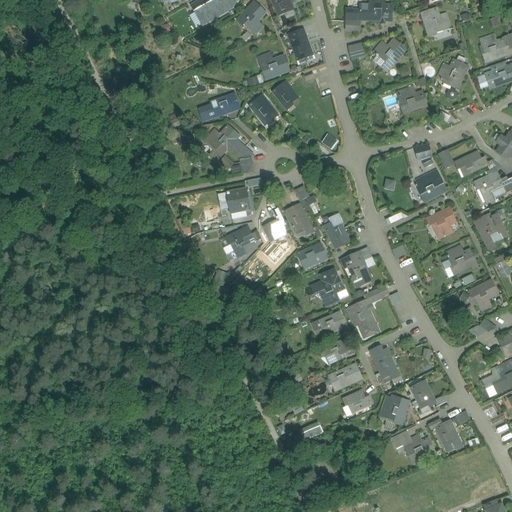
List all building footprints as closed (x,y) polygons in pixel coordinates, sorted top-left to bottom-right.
[(204,0),(200,3),(204,9),(212,4),(216,10),(214,12),(217,18),(230,11),(226,4),(233,1),(232,0),(204,0)] [(273,0),(279,16),(286,13),(285,11),(292,8),(289,0),(273,0)] [(380,0),(369,0),(370,6),(372,6),(372,13),(360,13),(360,20),(387,21),(387,14),(392,14),(392,6),(380,6),(380,0)] [(257,12),(252,7),(238,21),(244,26),(247,22),(252,27),(251,29),(257,34),(264,27),(258,22),(266,13),(261,8),(257,12)] [(436,9),(422,14),(430,37),(437,35),(435,30),(442,28),(443,30),(450,28),(445,14),(438,16),(436,9)] [(360,22),(347,22),(346,31),(360,31),(360,22)] [(303,30),(289,35),(291,41),(305,35),(303,30)] [(305,35),(291,41),(298,59),(312,54),(305,35)] [(497,42),(495,36),(481,40),(483,48),(485,47),(488,53),(483,55),(486,62),(504,56),(502,49),(506,47),(504,40),(497,42)] [(511,45),(509,36),(503,38),(506,47),(507,49),(511,47),(511,45)] [(388,48),(383,43),(375,52),(377,54),(376,55),(377,56),(374,61),(387,72),(403,53),(397,49),(400,45),(394,40),(388,48)] [(361,45),(349,48),(350,54),(363,50),(361,45)] [(363,50),(350,54),(352,59),(364,56),(363,50)] [(284,58),(273,62),(271,55),(261,59),(264,66),(266,65),(268,71),(264,73),(267,80),(285,73),(283,66),(287,65),(284,58)] [(455,61),(449,72),(443,69),(439,78),(445,81),(447,79),(453,82),(451,86),(458,89),(466,71),(459,68),(461,64),(455,61)] [(511,65),(495,72),(497,79),(488,82),(491,89),(511,81),(511,75),(511,74),(511,73),(511,65)] [(315,73),(305,76),(307,82),(317,79),(315,73)] [(425,78),(415,80),(418,88),(427,86),(425,78)] [(253,79),(246,81),(249,89),(256,86),(253,79)] [(283,92),(280,88),(274,93),(286,108),(298,99),(289,87),(283,92)] [(422,93),(415,95),(413,88),(399,93),(401,100),(404,99),(406,106),(401,107),(404,114),(422,108),(420,101),(425,100),(422,93)] [(235,95),(212,103),(213,106),(201,110),(205,120),(216,116),(217,118),(240,109),(235,95)] [(265,101),(260,106),(257,102),(251,107),(263,122),(269,117),(272,121),(278,116),(265,101)] [(229,127),(221,136),(215,131),(209,139),(214,144),(216,142),(221,146),(218,150),(223,155),(237,141),(231,136),(235,133),(229,127)] [(511,133),(510,132),(506,139),(502,137),(498,143),(501,146),(497,152),(505,158),(509,158),(511,152),(511,133)] [(429,145),(416,148),(419,160),(432,157),(429,145)] [(453,165),(447,152),(440,155),(446,168),(453,165)] [(474,155),(456,163),(459,170),(463,168),(466,175),(484,166),(481,160),(477,162),(474,155)] [(242,170),(241,171),(242,175),(255,173),(253,163),(241,165),(242,170)] [(419,164),(409,169),(412,176),(423,171),(419,164)] [(437,171),(417,181),(420,188),(422,187),(426,193),(421,195),(425,202),(442,193),(439,187),(443,184),(437,171)] [(493,176),(475,184),(478,191),(482,189),(485,195),(483,196),(487,203),(496,199),(493,192),(503,187),(500,180),(496,182),(493,176)] [(511,177),(508,180),(507,177),(500,180),(503,187),(506,194),(511,190),(511,177)] [(248,181),(249,187),(264,185),(263,179),(248,181)] [(385,189),(395,190),(397,180),(387,179),(385,189)] [(310,198),(305,187),(300,189),(305,200),(310,198)] [(503,187),(493,192),(496,199),(506,194),(503,187)] [(305,200),(300,189),(295,192),(301,203),(305,200)] [(247,190),(227,194),(230,209),(231,209),(233,220),(248,217),(247,216),(252,215),(247,190)] [(287,225),(279,209),(273,212),(278,221),(281,228),(287,225)] [(302,210),(296,213),(293,209),(287,212),(295,230),(302,226),(306,235),(313,232),(302,210)] [(445,211),(427,219),(431,226),(435,224),(438,231),(436,232),(439,238),(452,232),(449,226),(456,223),(452,214),(447,216),(445,211)] [(389,224),(404,218),(402,213),(387,219),(389,224)] [(338,214),(330,219),(332,223),(325,227),(336,249),(349,242),(341,224),(343,223),(338,214)] [(497,215),(492,218),(490,215),(482,219),(484,223),(477,226),(486,244),(493,241),(491,236),(497,233),(498,235),(500,234),(503,239),(507,236),(497,215)] [(278,221),(265,228),(276,252),(283,248),(282,246),(289,243),(281,228),(278,221)] [(244,231),(227,240),(230,247),(234,244),(237,250),(235,252),(239,258),(248,254),(244,247),(255,242),(252,235),(247,238),(244,231)] [(398,233),(388,238),(392,247),(402,242),(398,233)] [(321,245),(303,254),(306,260),(308,259),(311,266),(323,261),(320,254),(324,252),(321,245)] [(393,249),(397,258),(407,254),(404,245),(393,249)] [(470,251),(464,254),(461,247),(447,253),(450,260),(452,259),(455,265),(451,267),(454,274),(472,266),(473,269),(478,267),(470,251)] [(364,264),(363,261),(359,264),(355,255),(341,261),(345,269),(349,267),(354,277),(352,278),(354,282),(356,281),(358,287),(372,281),(372,279),(371,276),(369,275),(368,273),(369,271),(367,271),(366,268),(367,267),(366,265),(364,264)] [(511,268),(508,259),(496,265),(503,278),(511,274),(510,271),(511,270),(511,268)] [(335,270),(321,276),(324,283),(315,287),(318,294),(323,292),(326,298),(323,299),(326,306),(336,302),(333,295),(337,293),(344,290),(341,283),(336,285),(333,279),(338,277),(335,270)] [(487,283),(469,292),(473,298),(477,296),(480,303),(478,304),(481,310),(490,306),(487,300),(498,294),(495,288),(490,290),(487,283)] [(384,287),(365,296),(368,300),(369,300),(371,303),(387,295),(384,287)] [(346,289),(344,290),(337,293),(340,300),(349,296),(346,289)] [(399,293),(390,297),(393,305),(403,301),(399,293)] [(367,307),(365,302),(347,310),(354,325),(358,323),(365,338),(379,332),(367,307)] [(340,313),(313,325),(317,334),(322,332),(324,337),(331,333),(342,328),(339,322),(343,320),(340,313)] [(484,324),(481,322),(478,326),(487,333),(497,328),(487,320),(484,324)] [(511,339),(510,336),(499,341),(506,355),(511,352),(511,339)] [(345,340),(327,348),(330,355),(326,357),(329,364),(354,352),(352,348),(348,347),(345,340)] [(380,347),(371,351),(373,356),(380,353),(382,352),(380,347)] [(382,357),(380,353),(373,356),(381,374),(388,371),(390,375),(397,372),(389,354),(382,357)] [(511,360),(497,368),(500,375),(493,378),(493,383),(485,387),(489,397),(511,385),(511,360)] [(355,374),(351,367),(329,377),(335,391),(362,379),(359,372),(355,374)] [(388,371),(381,374),(385,383),(392,380),(390,375),(388,371)] [(425,382),(412,389),(424,413),(430,409),(429,407),(436,404),(435,402),(425,382)] [(362,392),(344,400),(347,407),(351,405),(354,412),(372,404),(369,397),(365,399),(362,392)] [(407,401),(395,397),(394,400),(387,397),(381,416),(388,418),(389,416),(395,418),(394,423),(401,425),(407,407),(406,406),(407,401)] [(445,397),(435,402),(436,404),(437,407),(447,402),(445,397)] [(471,420),(467,412),(457,417),(461,425),(471,420)] [(491,419),(493,424),(504,419),(502,414),(491,419)] [(381,422),(372,418),(369,426),(377,430),(381,422)] [(320,421),(301,429),(306,439),(324,431),(320,421)] [(438,421),(428,425),(431,431),(436,428),(440,426),(438,421)] [(452,426),(445,429),(443,425),(440,426),(436,428),(448,452),(455,449),(456,451),(462,448),(452,426)] [(406,429),(390,437),(391,440),(392,439),(396,448),(403,444),(412,440),(406,429)] [(412,440),(403,444),(407,451),(409,450),(412,456),(410,457),(413,464),(435,453),(429,440),(422,443),(419,436),(412,440)] [(483,505),(485,511),(499,505),(497,500),(483,505)]
